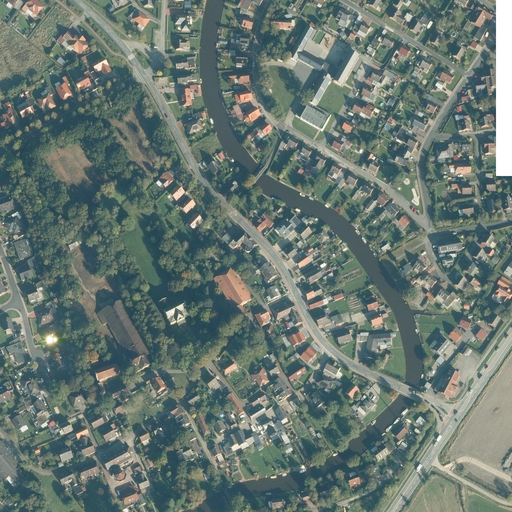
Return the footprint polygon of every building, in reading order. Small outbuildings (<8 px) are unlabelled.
[(36,16),(44,6),(36,0),(29,0),(22,10),(26,13),(28,10),(36,16)] [(142,0),(143,1),(142,8),(153,9),(153,0),(142,0)] [(376,10),(381,3),(376,0),(372,0),(369,6),(376,10)] [(468,9),(475,11),(477,4),(471,1),(468,9)] [(494,14),(480,6),(470,23),(481,29),(486,20),(490,22),(494,14)] [(181,25),(181,32),(192,32),(192,18),(197,18),(196,14),(193,14),(192,7),(185,7),(186,15),(173,15),(173,25),(181,25)] [(400,18),(402,14),(393,9),(387,18),(402,26),(405,21),(400,18)] [(346,24),(352,14),(345,10),(345,12),(341,10),(338,17),(341,18),(340,20),(346,24)] [(138,28),(142,32),(151,21),(140,12),(138,14),(135,11),(129,19),(132,22),(134,20),(140,25),(138,28)] [(358,26),(362,17),(358,16),(353,29),(357,30),(358,27),(358,26)] [(252,30),(254,21),(244,18),(242,28),(252,30)] [(283,30),(283,21),(271,21),(270,30),(283,30)] [(291,27),(291,21),(283,21),(283,30),(291,31),(291,27)] [(417,35),(422,27),(414,22),(409,30),(417,35)] [(368,25),(363,23),(359,31),(367,35),(371,28),(367,27),(368,25)] [(307,102),(316,108),(332,79),(333,80),(332,82),(342,87),(358,58),(350,53),(339,72),(324,63),(324,64),(304,53),(315,32),(306,27),(289,59),(297,64),(299,61),(320,72),(317,77),(320,79),(307,102)] [(81,55),(89,45),(76,34),(74,37),(69,32),(63,40),(70,46),(69,48),(77,54),(79,53),(81,55)] [(438,48),(443,40),(435,35),(430,43),(438,48)] [(248,47),(250,37),(240,36),(239,45),(248,47)] [(391,38),(387,36),(383,44),(390,48),(394,41),(391,40),(391,38)] [(176,42),(176,53),(184,53),(183,50),(189,50),(189,42),(176,42)] [(473,42),(470,47),(475,50),(478,45),(473,42)] [(407,48),(403,45),(398,53),(406,57),(410,51),(407,49),(407,48)] [(367,53),(373,56),(375,50),(368,47),(367,50),(368,50),(367,53)] [(460,61),(465,53),(457,48),(452,56),(460,61)] [(247,66),(247,57),(236,56),(235,66),(247,66)] [(67,63),(60,58),(57,62),(63,67),(67,63)] [(112,72),(104,58),(92,65),(95,71),(96,73),(98,73),(101,71),(104,76),(112,72)] [(429,61),(425,59),(420,67),(428,71),(432,64),(429,62),(429,61)] [(188,61),(175,63),(176,68),(183,67),(183,70),(196,68),(195,60),(188,61)] [(450,84),(454,76),(445,70),(439,79),(444,82),(445,81),(450,84)] [(95,71),(90,74),(95,82),(101,78),(98,73),(96,73),(95,71)] [(378,73),(374,71),(370,79),(378,84),(383,74),(379,72),(378,73)] [(418,80),(421,75),(414,71),(411,77),(418,80)] [(474,83),(475,93),(483,92),(484,96),(491,95),(490,89),(496,88),(494,71),(486,72),(486,75),(480,76),(481,82),(474,83)] [(89,72),(84,74),(85,75),(88,81),(93,79),(89,72)] [(249,83),(248,74),(238,75),(239,85),(243,85),(243,83),(249,83)] [(88,81),(85,75),(73,82),(79,92),(91,85),(88,81)] [(191,75),(177,77),(178,85),(187,84),(187,83),(192,82),(191,75)] [(435,88),(441,91),(444,84),(438,81),(435,88)] [(67,86),(66,83),(55,89),(62,101),(72,95),(67,86)] [(369,89),(365,87),(361,95),(369,100),(374,91),(370,88),(369,89)] [(190,90),(179,91),(181,108),(192,106),(190,90)] [(252,100),(250,91),(239,94),(241,104),(249,103),(248,101),(252,100)] [(50,96),(49,94),(37,100),(41,108),(45,107),(48,112),(56,107),(50,96)] [(35,106),(32,98),(26,101),(28,105),(30,108),(35,106)] [(316,108),(307,102),(304,101),(295,117),(322,132),(331,116),(316,108)] [(426,110),(433,114),(437,107),(433,104),(434,103),(431,101),(426,110)] [(9,103),(4,105),(6,111),(12,108),(9,103)] [(356,104),(352,112),(360,116),(361,114),(370,119),(376,109),(366,103),(363,108),(356,104)] [(505,119),(506,124),(511,122),(511,103),(511,104),(502,106),(504,120),(505,119)] [(30,108),(28,105),(18,110),(22,119),(33,113),(30,108)] [(261,116),(255,108),(245,114),(246,115),(243,117),(247,124),(250,122),(251,123),(257,119),(257,118),(261,116)] [(15,116),(12,109),(6,112),(8,115),(10,119),(15,116)] [(10,119),(8,115),(0,118),(0,122),(1,123),(0,123),(0,126),(1,129),(3,127),(5,131),(14,126),(10,119)] [(387,123),(394,127),(396,122),(389,118),(387,123)] [(412,126),(423,132),(427,124),(416,119),(412,126)] [(488,119),(479,120),(480,128),(489,127),(488,119)] [(194,121),(185,125),(189,135),(203,130),(199,120),(194,121)] [(350,124),(346,121),(342,129),(350,134),(355,125),(351,123),(350,124)] [(470,130),(469,122),(460,123),(462,132),(470,130)] [(272,130),(266,124),(259,130),(265,137),(272,130)] [(414,149),(418,142),(414,140),(415,138),(411,136),(406,145),(414,149)] [(296,139),(292,137),(287,145),(294,150),(299,143),(295,140),(296,139)] [(340,142),(336,140),(332,148),(339,152),(344,143),(341,141),(340,142)] [(216,144),(214,141),(209,144),(208,143),(202,146),(200,142),(194,146),(196,151),(194,152),(196,156),(216,144)] [(282,142),(278,149),(283,151),(287,145),(282,142)] [(462,152),(470,151),(470,143),(466,143),(466,142),(459,143),(459,148),(462,148),(462,152)] [(494,150),(493,142),(483,142),(484,156),(490,155),(490,150),(494,150)] [(309,147),(305,145),(300,154),(308,158),(312,151),(308,149),(309,147)] [(449,147),(435,149),(437,160),(451,158),(449,147)] [(394,162),(405,167),(411,155),(403,150),(400,157),(398,156),(394,162)] [(323,156),(320,154),(311,168),(319,172),(326,159),(322,157),(323,156)] [(221,171),(216,162),(208,167),(214,175),(221,171)] [(379,166),(372,162),(368,170),(375,174),(379,166)] [(339,166),(335,164),(330,172),(337,176),(342,169),(338,167),(339,166)] [(455,164),(455,174),(466,174),(466,173),(471,173),(471,165),(466,166),(466,164),(455,164)] [(175,181),(167,172),(157,181),(165,189),(175,181)] [(355,175),(352,173),(346,183),(354,187),(358,179),(354,177),(355,175)] [(371,185),(367,182),(361,192),(369,197),(374,189),(370,186),(371,185)] [(486,183),(486,193),(495,192),(495,182),(486,183)] [(238,191),(233,184),(224,192),(229,198),(238,191)] [(186,193),(178,185),(169,194),(177,202),(183,196),(186,193)] [(471,186),(462,187),(462,195),(472,195),(472,193),(471,186)] [(386,197),(383,194),(376,201),(383,207),(389,201),(385,198),(386,197)] [(184,198),(183,196),(177,202),(176,202),(178,204),(181,201),(184,198)] [(0,201),(0,210),(1,213),(7,211),(8,214),(15,210),(12,204),(8,197),(0,201)] [(511,200),(511,198),(502,200),(504,211),(511,209),(511,200)] [(195,205),(189,199),(184,203),(180,208),(186,214),(195,205)] [(363,211),(368,214),(376,204),(372,200),(363,211)] [(184,203),(181,201),(178,204),(175,207),(177,210),(180,208),(184,203)] [(495,201),(486,203),(488,214),(497,213),(495,201)] [(397,207),(394,204),(387,212),(394,218),(399,212),(396,209),(397,207)] [(473,214),(472,206),(468,207),(468,205),(461,207),(463,217),(469,216),(469,215),(473,214)] [(381,220),(388,213),(384,210),(377,216),(381,220)] [(274,224),(264,213),(259,218),(260,219),(257,222),(258,223),(255,227),(260,232),(266,226),(269,229),(274,224)] [(202,222),(195,215),(186,224),(194,231),(202,222)] [(13,231),(15,235),(25,229),(18,216),(6,223),(11,232),(13,231)] [(411,222),(405,216),(398,222),(404,229),(411,222)] [(300,223),(294,217),(288,222),(291,225),(286,229),(283,226),(278,232),(285,239),(300,223)] [(312,233),(306,226),(298,234),(304,240),(312,233)] [(329,237),(323,229),(315,235),(321,243),(329,237)] [(257,246),(244,231),(234,240),(233,242),(237,246),(238,247),(242,243),(250,252),(257,246)] [(234,240),(227,233),(221,238),(228,246),(230,245),(233,242),(234,240)] [(494,239),(487,235),(481,244),(488,249),(494,239)] [(19,243),(15,244),(21,262),(34,257),(27,236),(17,240),(19,243)] [(76,239),(67,243),(69,249),(79,246),(76,239)] [(439,255),(462,250),(460,240),(437,245),(439,255)] [(416,241),(402,250),(409,259),(417,254),(418,255),(422,253),(417,247),(419,245),(416,241)] [(485,254),(478,249),(472,258),(479,263),(485,254)] [(294,251),(294,250),(287,256),(290,260),(297,254),(294,251)] [(306,256),(296,263),(300,268),(303,266),(303,267),(310,262),(306,256)] [(451,257),(441,259),(443,267),(453,265),(451,257)] [(426,267),(418,260),(412,267),(420,274),(426,267)] [(511,260),(503,274),(511,279),(511,260)] [(263,267),(260,263),(253,268),(256,272),(259,270),(263,267)] [(278,276),(269,263),(263,267),(259,270),(266,282),(278,276)] [(408,263),(403,268),(405,270),(401,273),(404,276),(412,269),(408,263)] [(476,267),(468,263),(463,272),(470,277),(476,267)] [(481,264),(478,269),(482,272),(486,267),(481,264)] [(19,271),(22,281),(33,278),(30,267),(19,271)] [(235,268),(214,280),(234,313),(237,311),(242,320),(249,316),(243,307),(254,300),(235,268)] [(308,279),(311,285),(323,279),(320,272),(308,279)] [(437,281),(429,275),(423,282),(431,288),(437,281)] [(467,281),(459,277),(454,286),(461,291),(467,281)] [(474,278),(469,284),(476,290),(481,284),(474,278)] [(501,302),(507,306),(511,297),(511,293),(500,286),(494,296),(499,299),(500,298),(503,299),(501,302)] [(277,287),(268,292),(273,302),(282,297),(277,287)] [(307,294),(310,301),(324,295),(321,287),(307,294)] [(451,296),(443,289),(437,296),(445,302),(451,296)] [(27,294),(30,303),(40,299),(37,290),(27,294)] [(166,312),(164,313),(171,326),(178,323),(179,324),(187,320),(186,318),(192,315),(186,302),(184,303),(182,299),(177,302),(179,305),(173,309),(168,299),(161,303),(166,312)] [(310,305),(312,311),(326,305),(323,299),(315,302),(315,303),(310,305)] [(104,330),(110,327),(134,373),(154,363),(122,300),(95,314),(104,330)] [(368,305),(370,312),(380,309),(378,301),(368,305)] [(297,311),(293,303),(284,307),(288,315),(297,311)] [(283,304),(271,310),(276,320),(288,315),(284,307),(283,304)] [(50,310),(38,314),(42,326),(54,322),(50,310)] [(293,326),(302,322),(297,311),(288,315),(293,326)] [(268,312),(257,317),(262,329),(269,325),(268,322),(272,320),(268,312)] [(316,319),(320,328),(330,324),(326,315),(316,319)] [(331,318),(332,323),(335,322),(336,327),(344,324),(341,315),(331,318)] [(371,320),(374,328),(384,324),(381,316),(371,320)] [(500,320),(494,316),(488,325),(494,329),(500,320)] [(472,322),(462,318),(459,327),(467,330),(467,329),(469,329),(472,322)] [(13,320),(3,321),(5,333),(17,332),(18,338),(22,338),(20,327),(14,328),(13,320)] [(273,326),(263,331),(267,339),(276,335),(273,326)] [(456,329),(448,338),(456,344),(464,335),(456,329)] [(54,330),(43,336),(48,346),(52,344),(54,346),(61,342),(54,330)] [(475,337),(482,342),(487,335),(481,330),(475,337)] [(337,336),(340,346),(353,342),(350,332),(337,336)] [(302,333),(295,337),(299,344),(299,345),(306,342),(302,333)] [(369,343),(365,358),(376,360),(379,347),(393,346),(392,335),(370,337),(370,338),(369,343)] [(295,336),(289,339),(293,348),(299,344),(295,337),(295,336)] [(10,345),(12,348),(22,344),(21,339),(10,345)] [(452,346),(444,339),(434,351),(443,358),(452,346)] [(29,362),(25,352),(22,344),(12,348),(8,349),(11,358),(16,356),(20,366),(29,362)] [(461,355),(466,358),(472,351),(466,347),(461,355)] [(311,348),(306,353),(312,359),(313,359),(318,354),(311,348)] [(305,352),(301,358),(308,364),(312,359),(306,353),(305,352)] [(61,355),(52,358),(56,370),(65,367),(61,355)] [(233,362),(222,370),(225,375),(237,368),(233,362)] [(331,362),(327,370),(338,377),(343,369),(331,362)] [(292,374),(288,377),(292,383),(306,373),(305,372),(307,371),(303,365),(292,373),(292,374)] [(116,367),(97,373),(101,384),(119,377),(122,376),(124,373),(123,369),(119,366),(116,367)] [(281,374),(276,366),(269,371),(274,379),(281,374)] [(263,369),(258,373),(266,385),(271,383),(266,375),(267,375),(263,369)] [(451,371),(439,393),(451,400),(455,392),(458,393),(460,389),(457,387),(463,377),(451,371)] [(261,388),(266,385),(258,373),(252,377),(255,382),(257,381),(261,388)] [(336,383),(323,376),(318,384),(331,391),(336,383)] [(206,384),(211,391),(220,384),(214,377),(206,384)] [(36,378),(22,383),(25,390),(29,389),(31,397),(41,393),(36,378)] [(161,382),(158,379),(151,385),(158,393),(165,387),(163,384),(164,383),(162,381),(161,382)] [(276,391),(285,386),(281,380),(272,385),(276,391)] [(5,386),(6,388),(9,394),(15,391),(10,383),(5,386)] [(130,395),(125,384),(106,394),(111,404),(122,398),(124,402),(128,400),(127,397),(130,395)] [(104,392),(101,385),(95,388),(98,395),(104,392)] [(285,386),(276,391),(282,402),(292,396),(286,386),(285,386)] [(361,392),(354,386),(347,394),(353,400),(361,392)] [(6,388),(0,391),(0,403),(1,406),(12,399),(9,394),(6,388)] [(70,398),(75,409),(89,403),(85,392),(70,398)] [(197,392),(192,395),(193,396),(197,403),(202,400),(197,392)] [(251,403),(254,408),(267,400),(263,393),(255,399),(256,400),(251,403)] [(312,398),(319,409),(327,404),(320,393),(312,398)] [(226,399),(237,417),(243,413),(232,395),(226,399)] [(193,396),(186,400),(190,407),(197,403),(193,396)] [(377,406),(369,398),(360,408),(368,415),(377,406)] [(299,399),(291,404),(296,412),(304,407),(299,399)] [(42,402),(35,407),(39,413),(36,415),(39,419),(37,420),(42,427),(50,422),(46,416),(50,414),(42,402)] [(123,412),(120,406),(112,410),(115,416),(123,412)] [(184,414),(179,406),(169,412),(174,420),(177,418),(184,414)] [(254,410),(248,413),(253,422),(267,413),(262,406),(255,411),(254,410)] [(17,419),(22,416),(21,415),(27,411),(25,407),(14,414),(17,419)] [(282,425),(291,420),(287,413),(286,413),(284,409),(276,412),(282,425)] [(184,428),(190,424),(184,414),(177,418),(180,422),(175,425),(178,429),(183,426),(184,428)] [(204,415),(197,418),(201,427),(207,424),(204,415)] [(233,432),(239,429),(236,424),(231,415),(226,418),(229,423),(233,432)] [(28,427),(22,416),(17,419),(13,422),(20,432),(28,427)] [(102,417),(91,423),(95,431),(106,426),(102,417)] [(272,420),(263,426),(267,434),(276,428),(272,420)] [(59,429),(58,429),(56,423),(49,425),(52,435),(60,432),(59,429)] [(209,423),(207,424),(201,427),(206,438),(212,435),(209,428),(211,428),(209,423)] [(220,436),(228,432),(223,423),(215,427),(220,436)] [(71,424),(63,428),(67,436),(75,432),(71,424)] [(163,433),(159,425),(151,430),(156,437),(163,433)] [(402,427),(394,435),(401,441),(409,433),(402,427)] [(113,429),(103,435),(108,443),(118,438),(116,435),(113,429)] [(88,430),(77,435),(79,440),(90,435),(88,430)] [(244,432),(235,436),(241,448),(242,450),(256,444),(252,436),(247,438),(244,432)] [(141,437),(144,444),(152,441),(149,433),(141,437)] [(194,433),(188,436),(190,442),(197,438),(194,433)] [(235,436),(229,439),(235,451),(241,448),(235,436)] [(82,449),(86,459),(97,454),(93,444),(91,438),(82,442),(84,448),(82,449)] [(0,469),(14,458),(0,442),(0,469)] [(398,449),(392,442),(385,448),(391,455),(398,449)] [(211,449),(216,459),(223,456),(219,446),(211,449)] [(385,448),(374,455),(381,463),(391,455),(385,448)] [(60,453),(64,463),(75,459),(71,449),(60,453)] [(127,449),(103,462),(109,473),(115,470),(116,473),(121,470),(120,468),(133,461),(127,449)] [(193,458),(195,457),(192,449),(178,456),(183,468),(195,462),(193,458)] [(147,469),(153,466),(149,455),(142,458),(147,469)] [(14,458),(0,469),(0,477),(5,483),(12,478),(20,488),(28,480),(23,475),(26,472),(14,458)] [(97,463),(79,471),(84,481),(102,474),(97,463)] [(367,466),(370,473),(375,471),(373,464),(367,466)] [(117,483),(122,484),(127,482),(128,477),(126,473),(121,471),(116,474),(115,479),(117,483)] [(74,472),(67,475),(71,484),(73,483),(75,487),(74,488),(78,497),(82,494),(76,481),(78,481),(74,472)] [(233,475),(236,482),(243,479),(239,472),(233,475)] [(71,484),(67,475),(60,478),(66,492),(70,491),(67,486),(71,484)] [(143,483),(139,485),(141,491),(152,487),(149,481),(147,481),(145,476),(140,478),(143,483)] [(360,476),(349,480),(352,489),(356,488),(356,490),(360,489),(359,487),(363,485),(360,476)] [(319,491),(322,502),(333,498),(329,488),(319,491)] [(154,490),(148,491),(152,501),(157,499),(154,490)] [(137,492),(123,497),(127,506),(140,501),(137,492)] [(287,509),(286,499),(273,501),(274,510),(287,509)]
